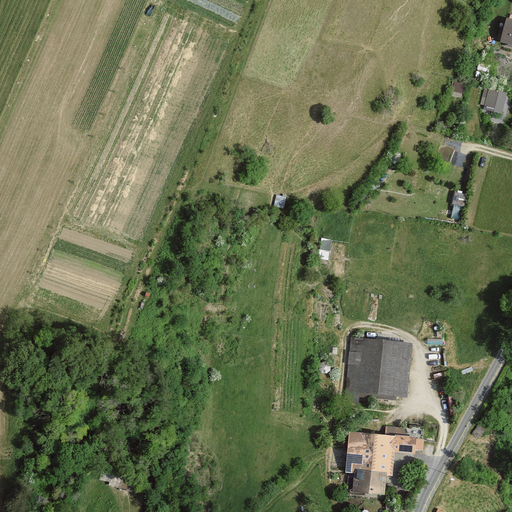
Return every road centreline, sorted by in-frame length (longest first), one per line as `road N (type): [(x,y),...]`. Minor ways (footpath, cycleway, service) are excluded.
road 1 (track): [(441,467),(443,427),(419,348),(390,328),(358,325),(344,337),(328,455),(259,511)]
road 2 (residential): [(419,511),(511,338)]
